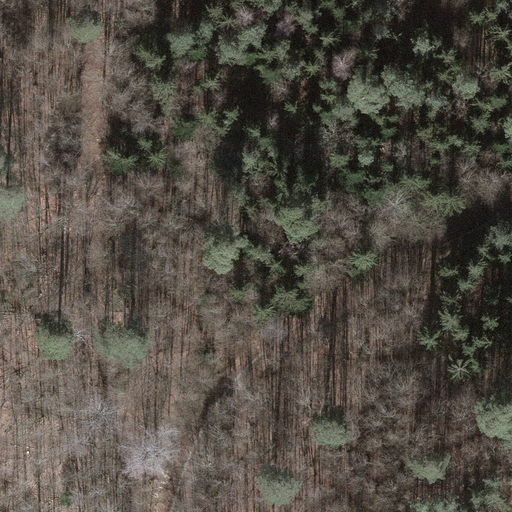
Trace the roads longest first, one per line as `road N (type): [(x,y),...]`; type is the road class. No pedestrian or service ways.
road 1 (track): [(511,214),(305,318),(242,379),(193,448),(172,511)]
road 2 (track): [(136,511),(109,262)]
